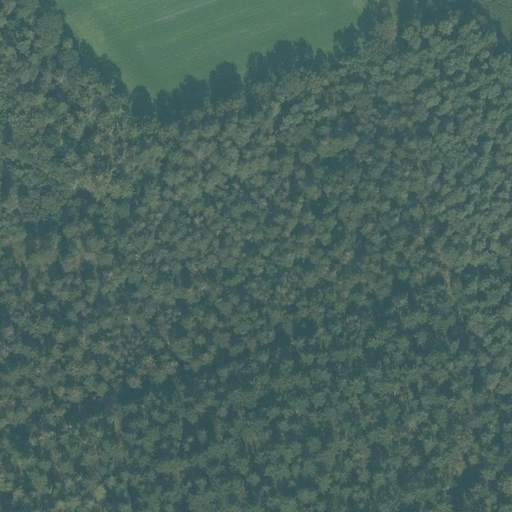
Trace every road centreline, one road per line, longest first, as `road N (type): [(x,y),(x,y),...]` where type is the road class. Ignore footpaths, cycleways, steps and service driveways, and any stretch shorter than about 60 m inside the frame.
road 1 (track): [(0,456),(511,259)]
road 2 (track): [(392,0),(446,284),(511,471)]
